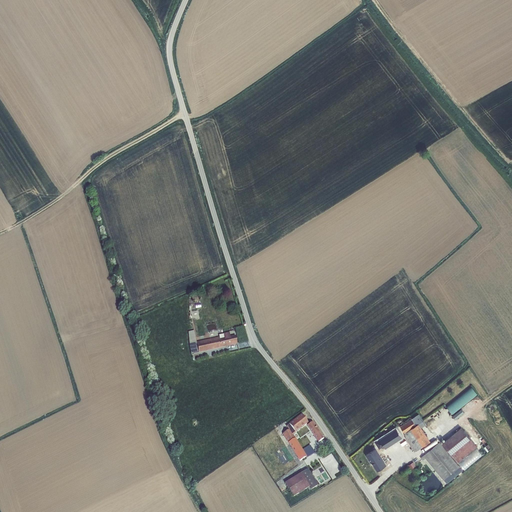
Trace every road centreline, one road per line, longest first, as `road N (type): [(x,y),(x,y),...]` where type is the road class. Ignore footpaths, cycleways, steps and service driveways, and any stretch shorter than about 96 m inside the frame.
road 1 (unclassified): [(185,0),(170,64),(252,333),(381,511)]
road 2 (track): [(198,511),(172,457),(82,177),(184,113)]
road 3 (track): [(511,162),(374,0)]
